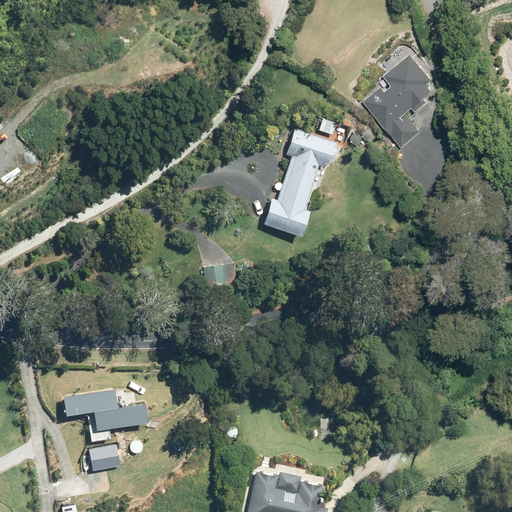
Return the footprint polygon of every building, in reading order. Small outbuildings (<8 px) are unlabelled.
[(383,85),(365,100),(404,145),(422,130),(407,112),(414,106),(418,109),(429,99),(426,96),(434,89),(429,82),(434,78),(411,52),(385,74),(393,84),(387,89),(383,85)] [(295,127),(286,154),(292,155),(278,198),(272,196),(264,222),(302,235),(311,208),(305,207),(317,171),(322,173),(325,165),(329,167),(338,141),(295,127)] [(234,261),(203,266),(207,289),(237,284),(234,261)] [(112,386),(62,393),(64,410),(92,406),(95,425),(145,417),(143,400),(115,404),(112,386)] [(301,479),(302,475),(281,471),(280,475),(258,470),(247,511),(325,511),(326,507),(322,505),(327,485),(301,479)]
